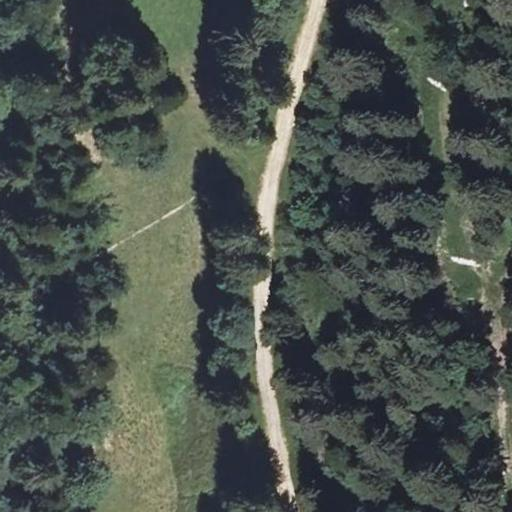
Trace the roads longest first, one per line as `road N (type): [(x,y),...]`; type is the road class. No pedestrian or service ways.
road 1 (track): [(106,511),(112,261),(80,184),(85,86),(117,38),(167,25)]
road 2 (track): [(316,0),(267,187),(260,284),(266,400),(286,511)]
road 3 (track): [(185,511),(187,132),(167,25)]
road 4 (track): [(511,396),(495,309),(454,237),(427,148),(420,45),(431,0)]
